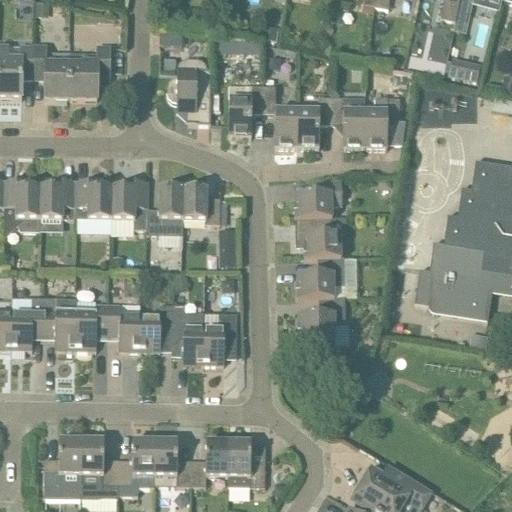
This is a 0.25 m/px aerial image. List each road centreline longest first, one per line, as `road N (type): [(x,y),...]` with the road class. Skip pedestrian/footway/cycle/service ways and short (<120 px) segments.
road 1 (residential): [(265,415),(12,414)]
road 2 (residential): [(265,415),(251,181)]
road 3 (residential): [(137,145),(139,0)]
road 4 (residential): [(251,181),(262,173),(392,173)]
road 5 (residential): [(0,145),(137,145)]
road 6 (residential): [(295,511),(313,484),(313,460),(265,415)]
road 7 (residential): [(251,181),(168,147),(137,145)]
